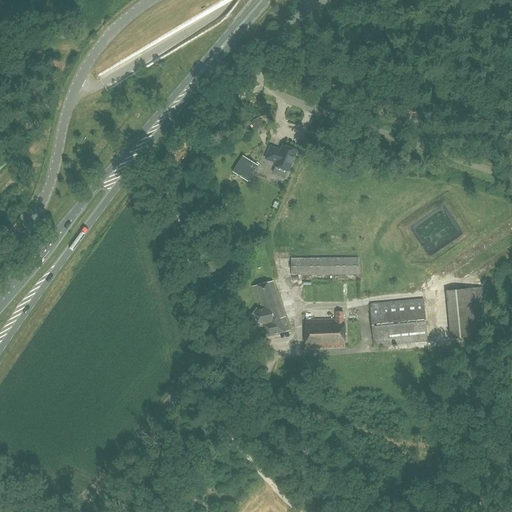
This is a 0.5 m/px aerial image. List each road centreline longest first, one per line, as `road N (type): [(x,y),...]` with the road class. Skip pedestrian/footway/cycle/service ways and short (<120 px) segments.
road 1 (primary): [(0,343),(195,79)]
road 2 (primary): [(195,79),(0,301)]
road 3 (unclassified): [(274,90),(511,178)]
road 4 (unclassified): [(0,261),(45,197),(76,82)]
road 5 (unclassified): [(76,82),(96,86),(240,0)]
road 6 (unknown): [(265,348),(352,353),(366,342),(365,309)]
